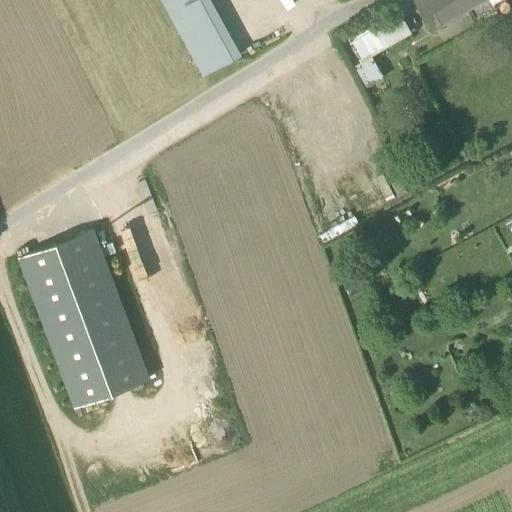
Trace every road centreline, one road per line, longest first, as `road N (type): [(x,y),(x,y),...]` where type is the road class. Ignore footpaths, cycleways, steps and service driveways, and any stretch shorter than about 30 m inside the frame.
road 1 (unclassified): [(370,0),(0,227)]
road 2 (track): [(0,290),(80,511)]
